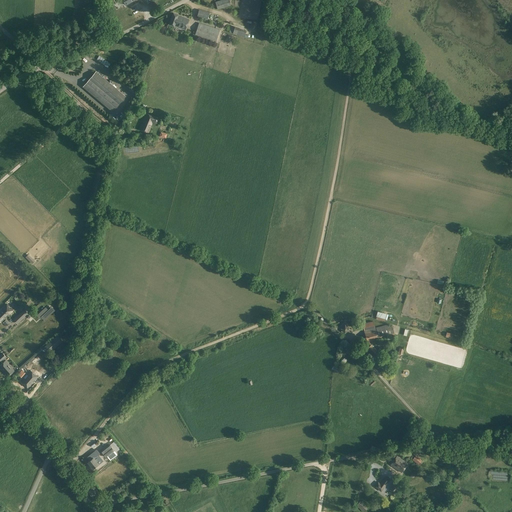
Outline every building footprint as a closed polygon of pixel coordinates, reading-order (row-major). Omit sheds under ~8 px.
[(209,13),(199,10),(197,16),(207,19),(209,13)] [(178,15),(173,13),(169,24),(174,26),(185,30),(189,19),(178,15)] [(220,29),(199,23),(195,35),(216,41),(220,29)] [(249,33),(232,28),(231,32),(247,37),(249,33)] [(126,97),(96,72),(83,87),(113,112),(126,97)] [(158,118),(147,114),(143,123),(144,123),(143,126),(142,125),(140,129),(149,133),(151,128),(150,128),(152,123),(155,125),(158,118)] [(9,306),(7,304),(2,308),(3,309),(0,311),(0,310),(0,321),(1,322),(5,319),(4,318),(8,314),(9,315),(13,310),(11,308),(11,309),(8,307),(9,306)] [(52,312),(49,309),(48,310),(46,307),(37,315),(40,318),(42,317),(44,319),(52,312)] [(25,309),(14,319),(17,323),(28,313),(25,309)] [(374,316),(386,319),(387,313),(376,311),(374,316)] [(375,327),(373,321),(363,323),(364,329),(375,327)] [(395,335),(392,325),(365,332),(367,341),(369,346),(367,348),(375,356),(379,352),(371,344),(370,340),(395,335)] [(51,349),(61,341),(57,336),(57,337),(55,338),(54,338),(47,344),(51,349)] [(14,370),(6,360),(0,365),(0,367),(8,376),(14,370)] [(30,370),(20,381),(28,388),(38,377),(30,370)] [(114,450),(110,445),(103,450),(102,451),(106,457),(108,455),(111,459),(117,454),(114,450)] [(416,455),(414,454),(410,458),(412,459),(412,460),(419,465),(422,460),(416,455)] [(99,458),(96,455),(94,457),(88,462),(93,469),(99,464),(96,460),(99,458)] [(407,463),(396,455),(390,464),(401,472),(407,463)]
